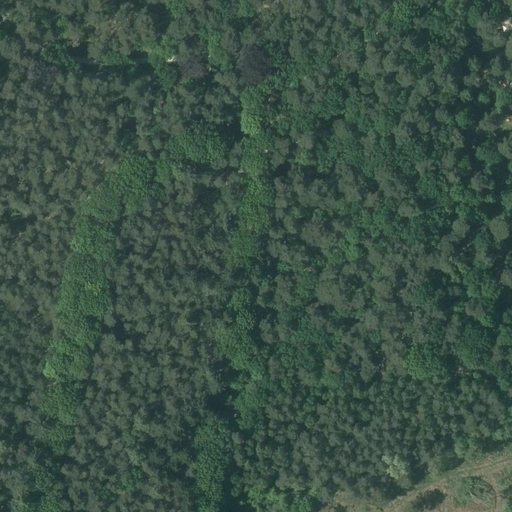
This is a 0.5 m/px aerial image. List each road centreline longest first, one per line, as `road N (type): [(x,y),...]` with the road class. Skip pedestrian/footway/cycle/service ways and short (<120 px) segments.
road 1 (track): [(275,97),(170,158),(102,213),(44,511)]
road 2 (track): [(243,382),(275,97)]
road 3 (track): [(454,366),(243,382)]
road 4 (track): [(399,0),(275,97)]
road 5 (track): [(210,428),(86,511)]
